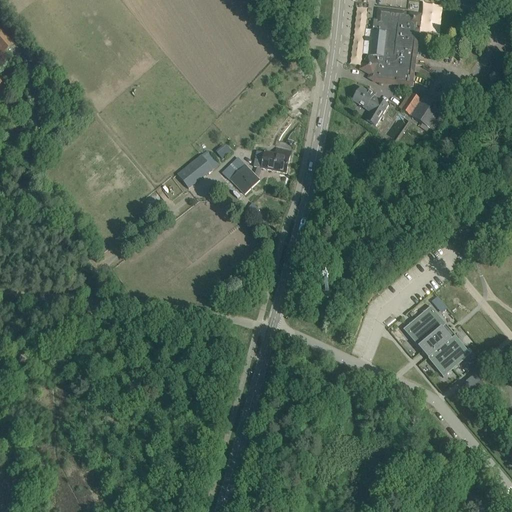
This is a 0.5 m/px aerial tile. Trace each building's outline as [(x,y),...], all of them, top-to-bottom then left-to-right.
[(404,15),(380,12),(379,22),(373,21),(371,38),(368,38),(367,43),(371,43),(369,56),(368,58),(361,70),(372,76),(370,79),(375,82),(411,86),(417,32),(415,32),(416,27),(419,27),(421,15),(409,14),(409,17),(404,16),(404,15)] [(0,55),(1,56),(14,45),(1,30),(0,30),(0,55)] [(361,89),(353,102),(371,114),(366,121),(375,127),(389,106),(375,97),(376,96),(368,91),(367,93),(361,89)] [(430,130),(436,134),(436,133),(438,135),(440,131),(450,115),(443,110),(425,98),(422,102),(410,94),(399,109),(430,130)] [(257,152),(254,168),(286,174),(291,153),(277,149),(275,156),(266,154),(265,154),(257,152)] [(177,176),(180,179),(188,190),(219,166),(209,153),(202,158),(201,156),(177,176)] [(230,181),(245,196),(260,182),(238,159),(222,174),(230,181)] [(245,211),(252,218),(260,211),(253,204),(245,211)] [(449,330),(445,324),(432,309),(432,308),(431,308),(403,331),(404,332),(404,331),(422,353),(421,353),(425,357),(443,378),(443,379),(462,363),(471,355),(470,355),(453,334),(453,333),(450,329),(449,330)] [(462,387),(467,393),(482,380),(477,374),(462,387)]
